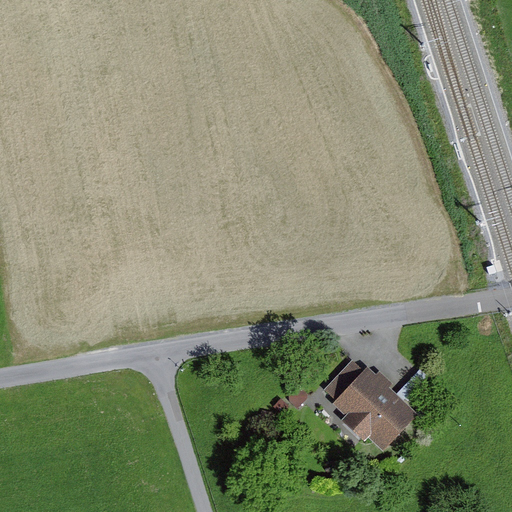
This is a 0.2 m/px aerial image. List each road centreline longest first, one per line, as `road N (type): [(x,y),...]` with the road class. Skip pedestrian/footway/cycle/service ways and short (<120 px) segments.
road 1 (unclassified): [(511,297),(161,356)]
road 2 (residential): [(161,356),(211,511)]
road 3 (unclassified): [(161,356),(0,379)]
